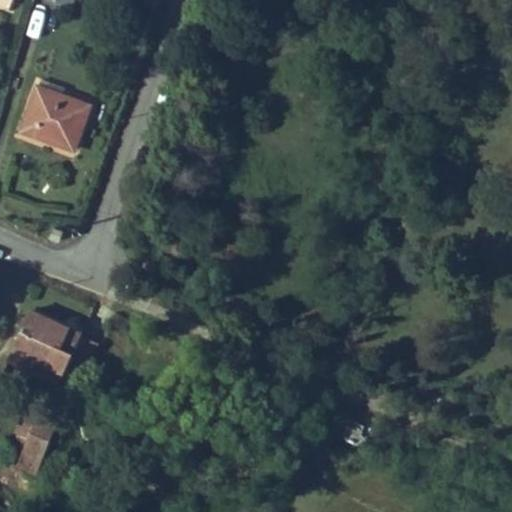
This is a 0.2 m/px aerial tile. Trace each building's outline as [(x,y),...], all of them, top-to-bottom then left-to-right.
[(161,0),(135,0),(129,17),(152,26),(161,0)] [(66,87),(42,78),(23,129),(34,133),(35,129),(53,137),(52,140),(75,149),(90,105),(63,95),(66,87)] [(53,137),(35,129),(34,133),(52,140),(53,137)] [(56,227),(51,235),(60,239),(64,230),(56,227)] [(8,357),(30,368),(34,359),(64,373),(70,360),(82,335),(82,333),(31,309),(8,357)] [(97,342),(82,335),(70,360),(82,366),(85,358),(89,359),(97,342)] [(60,382),(64,373),(34,359),(30,368),(60,382)] [(24,416),(18,433),(29,437),(35,420),(24,416)] [(56,428),(35,420),(29,437),(18,433),(14,443),(24,447),(18,462),(39,469),(56,428)]
